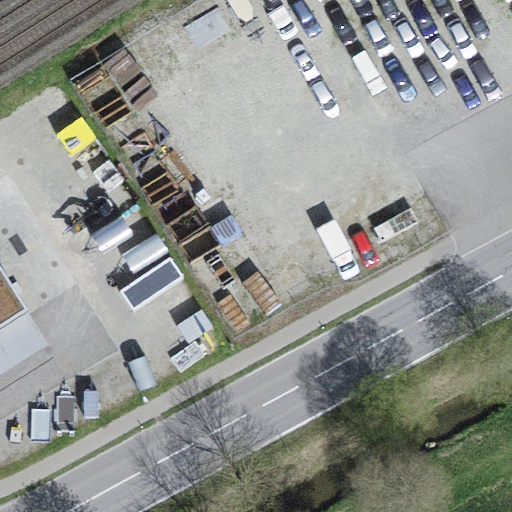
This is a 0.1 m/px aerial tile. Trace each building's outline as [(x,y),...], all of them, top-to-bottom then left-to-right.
[(153,75),(174,130),(274,93),(253,37),(153,75)] [(329,228),(413,197),(395,149),(311,180),(329,228)] [(117,284),(170,259),(149,212),(95,237),(117,284)] [(183,268),(131,287),(147,332),(199,314),(183,268)] [(0,331),(27,315),(0,273),(0,331)]
